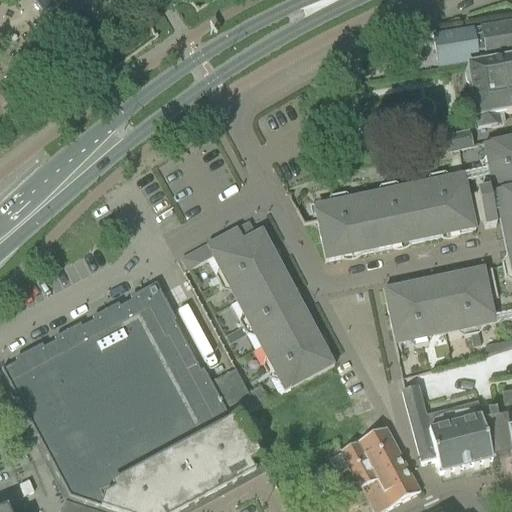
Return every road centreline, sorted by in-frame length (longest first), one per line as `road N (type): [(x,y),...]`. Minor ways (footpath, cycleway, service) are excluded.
road 1 (residential): [(446,0),(377,26),(248,98),(231,131),(322,292),(511,245)]
road 2 (secondary): [(91,156),(143,132),(261,51),(363,0)]
road 3 (secondary): [(317,0),(196,61),(116,119),(91,156)]
road 4 (secondary): [(91,156),(0,240)]
